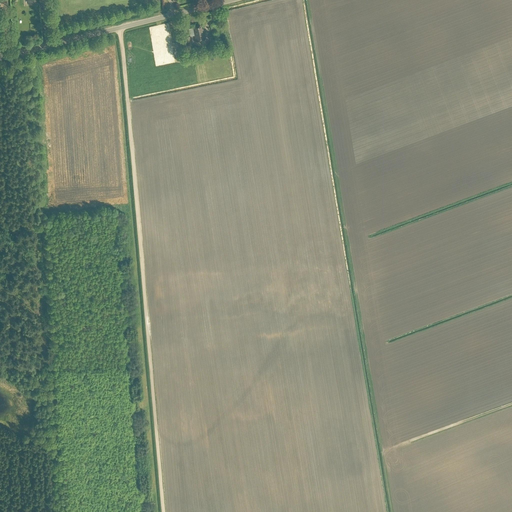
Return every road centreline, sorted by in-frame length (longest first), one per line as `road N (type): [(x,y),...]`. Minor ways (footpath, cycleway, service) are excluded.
road 1 (track): [(120,27),(163,511)]
road 2 (track): [(31,50),(57,511)]
road 3 (tertiary): [(0,57),(231,0)]
